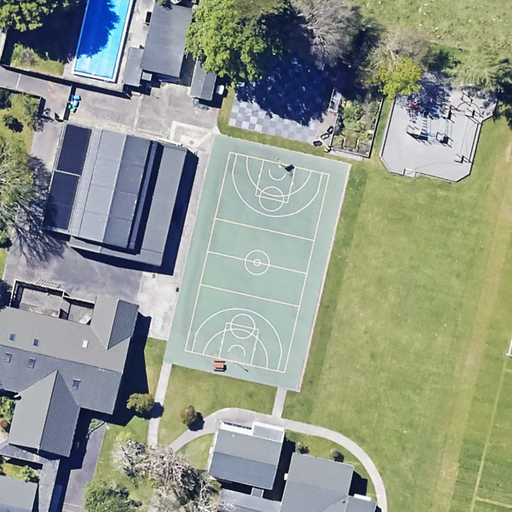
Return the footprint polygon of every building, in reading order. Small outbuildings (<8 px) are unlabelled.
[(130,49),(123,83),(136,85),(138,77),(149,79),(150,73),(179,79),(193,9),(155,1),(144,52),(130,49)] [(196,58),(188,95),(211,100),(219,62),(196,58)] [(63,121),(39,229),(68,235),(66,246),(160,267),(186,149),(63,121)] [(0,390),(16,395),(4,444),(69,460),(80,411),(112,419),(138,311),(98,301),(91,330),(0,308),(0,390)] [(271,491),(286,428),(255,421),(253,430),(221,423),(208,479),(252,488),(250,499),(205,489),(199,511),(277,511),(279,504),(259,500),(261,489),(271,491)] [(370,511),(372,507),(345,501),(352,469),(290,455),(279,504),(277,511),(370,511)] [(30,511),(36,487),(0,478),(0,511),(30,511)]
